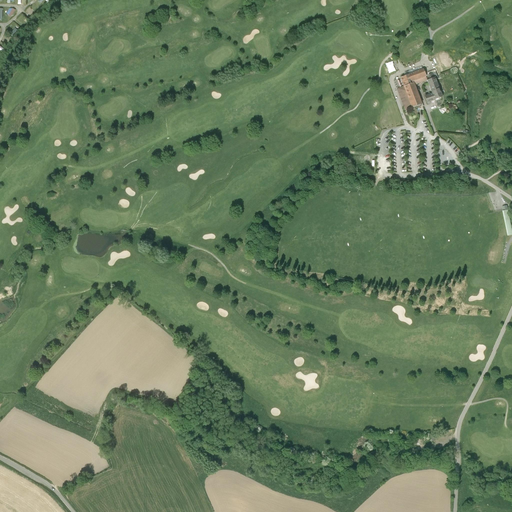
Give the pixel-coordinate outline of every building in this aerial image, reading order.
[(11,7),(7,14),(12,17),(16,9),(11,7)] [(2,43),(9,47),(12,43),(5,39),(2,43)] [(395,61),(386,63),(388,73),(398,71),(395,61)] [(422,70),(399,79),(402,88),(395,90),(403,112),(421,105),(413,86),(425,82),(426,81),(422,70)] [(430,94),(423,97),(426,104),(441,98),(434,81),(437,80),(434,74),(426,77),(428,81),(426,81),(425,82),(430,94)]
